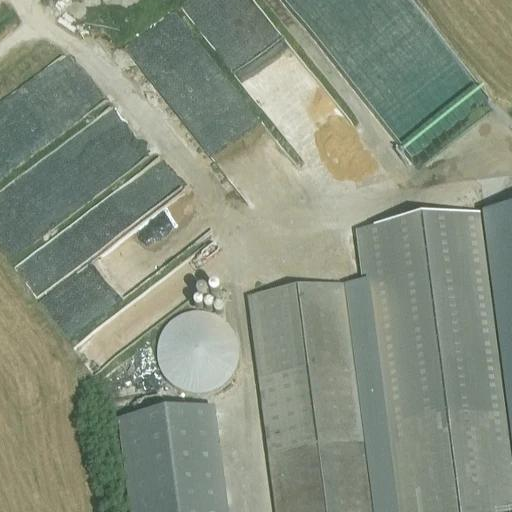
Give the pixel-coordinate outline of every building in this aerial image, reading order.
[(460,75),(481,107),(490,101),(469,69),(460,75)] [(511,216),(484,220),(511,436),(511,216)] [(360,234),(395,511),(511,511),(511,436),(484,220),(484,218),(360,234)] [(374,511),(356,367),(346,288),(247,301),(274,511),(374,511)] [(202,316),(198,316),(193,316),(189,317),(184,318),(180,320),(176,322),(172,325),(169,328),(166,331),(163,335),(161,339),(159,343),(158,348),(157,352),(157,357),(157,362),(158,366),(159,371),(161,375),(163,379),(165,383),(169,386),(172,389),(176,392),(180,394),(184,396),(189,397),(193,398),(198,398),(202,398),(207,397),(211,396),(216,394),(220,392),(223,389),(227,386),(230,383),(233,379),(235,375),(237,371),(238,366),(239,362),(239,357),(239,352),(238,348),(237,343),(235,339),(233,335),(230,331),(227,328),(223,325),(220,322),(216,320),(211,318),(207,317),(202,316)] [(226,511),(224,493),(129,505),(130,511),(226,511)]
